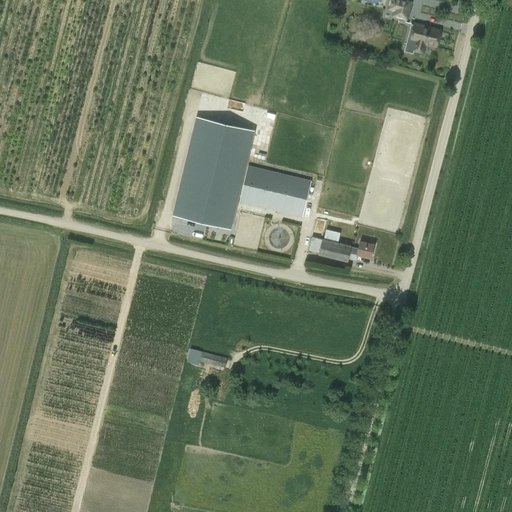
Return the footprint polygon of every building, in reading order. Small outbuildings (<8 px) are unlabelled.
[(408,0),(389,0),(387,10),(393,11),(391,17),(408,21),(413,1),(408,0)] [(425,44),(436,47),(440,30),(414,23),(410,40),(415,41),(412,51),(423,53),(425,44)] [(345,80),(345,71),(334,71),(334,79),(345,80)] [(253,128),(193,113),(170,211),(228,226),(253,128)] [(253,158),(268,160),(272,133),(258,130),(253,158)] [(248,165),(239,202),(302,217),(311,180),(248,165)] [(351,245),(339,242),(340,233),(326,229),(324,239),(322,238),(322,239),(311,236),(308,250),(319,253),(318,254),(348,261),(351,245)] [(370,257),(373,244),(360,241),(358,248),(351,246),(350,253),(370,257)] [(202,351),(199,361),(225,368),(228,357),(202,351)]
